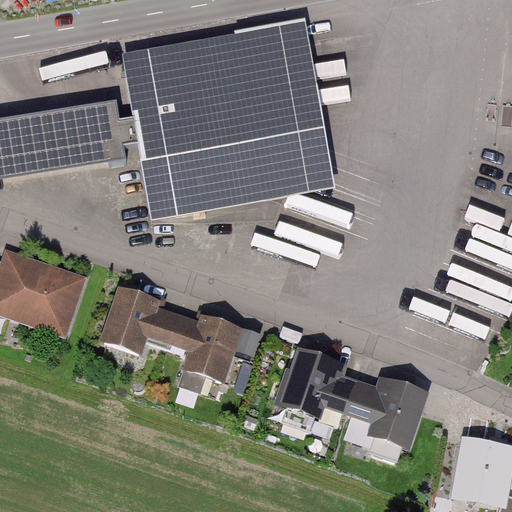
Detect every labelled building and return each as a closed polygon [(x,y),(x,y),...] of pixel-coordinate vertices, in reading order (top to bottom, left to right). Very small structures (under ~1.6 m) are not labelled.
[(315,31),(127,65),(139,128),(129,130),(126,111),(0,133),(0,192),(136,168),(133,155),(143,153),(157,230),(344,196),(315,31)] [(31,112),(59,112),(59,103),(31,103),(31,112)] [(87,285),(9,257),(7,263),(0,260),(0,316),(67,340),(87,285)] [(209,323),(207,329),(163,313),(165,308),(126,294),(108,345),(147,359),(153,342),(197,358),(191,374),(230,388),(248,337),(209,323)] [(354,371),(306,354),(287,407),(328,422),(332,413),(378,429),(374,442),(416,457),(436,401),(386,383),(383,393),(350,382),(354,371)] [(511,449),(468,442),(459,499),(511,507),(511,449)] [(434,511),(458,511),(459,502),(435,499),(434,511)]
